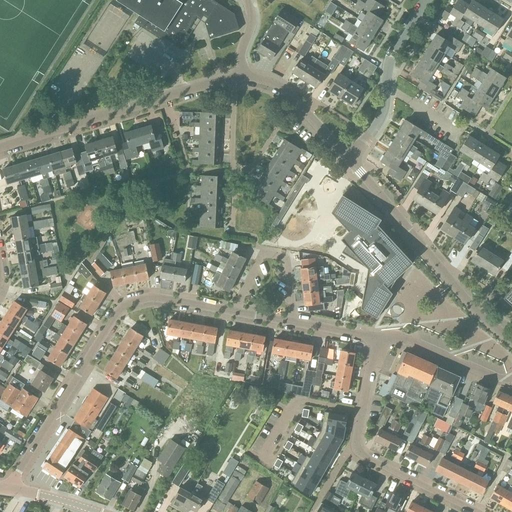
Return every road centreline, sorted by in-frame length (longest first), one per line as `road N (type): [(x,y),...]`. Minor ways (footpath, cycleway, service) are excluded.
road 1 (residential): [(234,312),(154,297),(119,307),(12,487)]
road 2 (residential): [(0,147),(243,77)]
road 3 (residential): [(348,158),(480,317)]
road 4 (residential): [(511,378),(375,337)]
road 5 (residential): [(465,511),(362,460),(354,435)]
road 6 (residential): [(348,158),(286,92),(258,79)]
